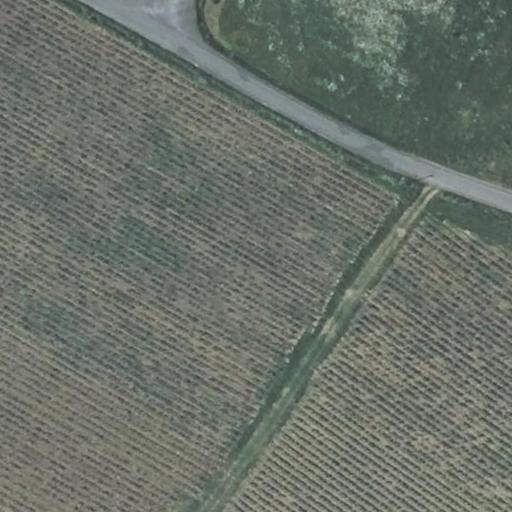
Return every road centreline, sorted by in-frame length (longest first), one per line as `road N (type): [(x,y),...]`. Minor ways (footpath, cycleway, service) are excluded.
road 1 (track): [(428,168),(418,203),(206,511)]
road 2 (unclassified): [(158,29),(366,143),(511,198)]
